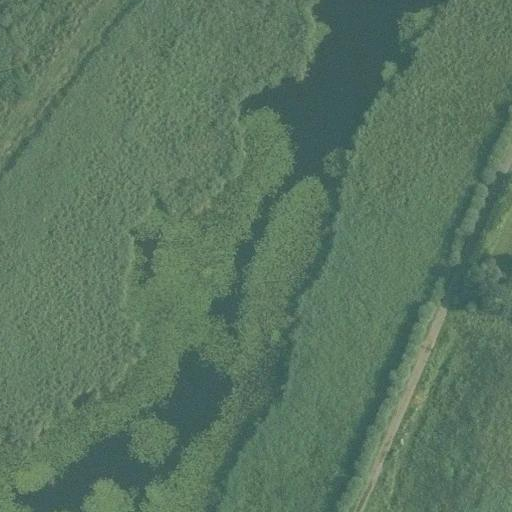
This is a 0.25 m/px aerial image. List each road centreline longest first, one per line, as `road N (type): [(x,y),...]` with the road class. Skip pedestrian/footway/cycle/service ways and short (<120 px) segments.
road 1 (unclassified): [(426,348),(511,154)]
road 2 (track): [(356,511),(426,348)]
road 3 (track): [(108,0),(0,132)]
